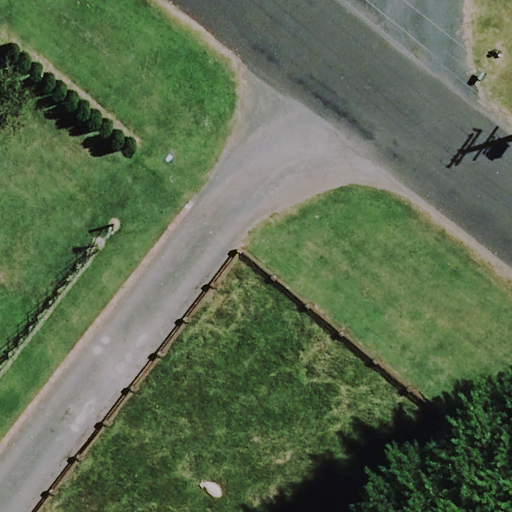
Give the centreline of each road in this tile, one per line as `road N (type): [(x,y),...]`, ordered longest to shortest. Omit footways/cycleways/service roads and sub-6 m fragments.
road 1 (unknown): [(338,46),(138,336),(0,502)]
road 2 (residential): [(511,180),(278,0)]
